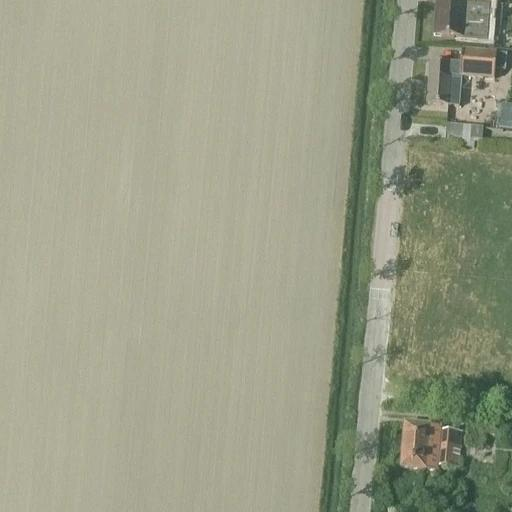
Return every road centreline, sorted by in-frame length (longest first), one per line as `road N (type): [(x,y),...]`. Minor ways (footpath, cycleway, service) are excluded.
road 1 (tertiary): [(371,397),(407,0)]
road 2 (residential): [(371,397),(511,406)]
